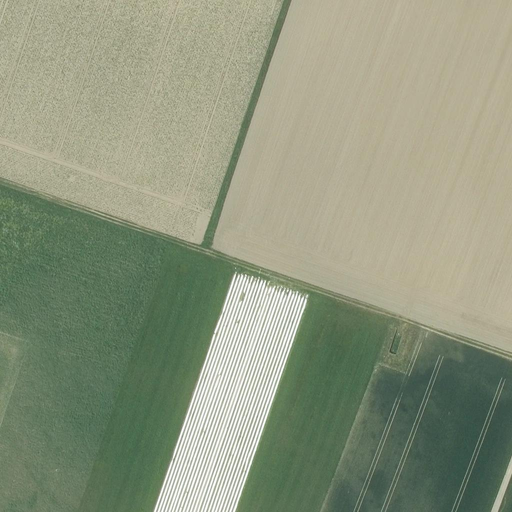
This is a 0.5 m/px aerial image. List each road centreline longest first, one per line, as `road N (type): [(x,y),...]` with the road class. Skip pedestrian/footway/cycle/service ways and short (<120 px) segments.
road 1 (track): [(511,358),(0,185)]
road 2 (track): [(297,0),(210,260)]
